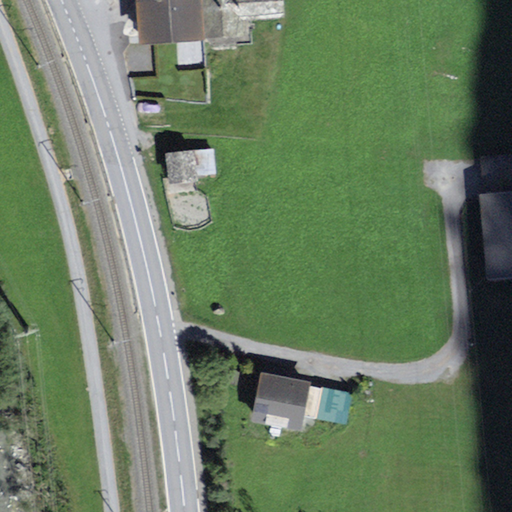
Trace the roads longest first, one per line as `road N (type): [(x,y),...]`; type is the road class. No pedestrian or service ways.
road 1 (secondary): [(63,0),(128,198),(184,511)]
road 2 (unclassified): [(0,26),(62,211),(98,402),(108,511)]
